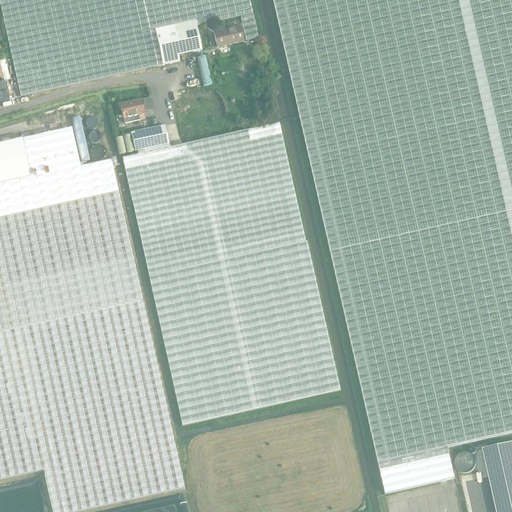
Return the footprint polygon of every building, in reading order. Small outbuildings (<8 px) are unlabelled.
[(379,472),(449,456),(447,448),(511,433),(511,0),(273,0),(331,255),(379,472)] [(217,48),(243,42),(240,28),(235,29),(234,25),(227,26),(228,31),(214,34),(217,48)] [(5,86),(4,82),(0,82),(0,102),(8,100),(5,86)] [(146,112),(153,111),(151,99),(143,101),(146,112)] [(139,117),(144,116),(141,102),(120,106),(123,120),(124,120),(125,125),(140,122),(139,117)] [(0,183),(79,167),(71,129),(22,140),(0,144),(0,183)] [(80,168),(79,167),(0,183),(0,480),(42,471),(50,511),(79,511),(182,490),(110,162),(80,168)] [(511,511),(511,443),(483,450),(489,479),(495,511),(511,511)] [(449,456),(379,472),(385,495),(455,480),(449,456)]
